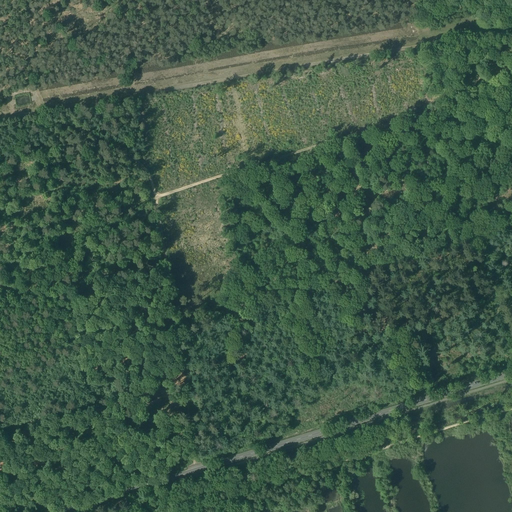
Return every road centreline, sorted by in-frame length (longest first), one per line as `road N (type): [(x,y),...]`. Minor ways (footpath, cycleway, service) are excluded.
road 1 (track): [(0,120),(511,31)]
road 2 (secondary): [(65,511),(511,373)]
road 3 (track): [(0,126),(48,122),(87,131),(147,172),(199,471)]
road 4 (track): [(155,197),(511,87)]
road 5 (track): [(174,511),(511,408)]
road 6 (track): [(436,108),(493,294)]
